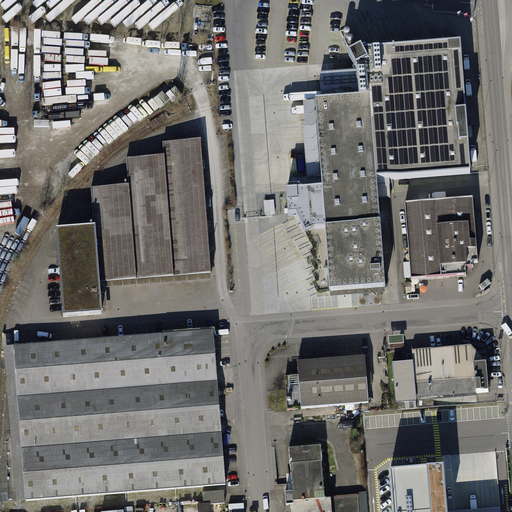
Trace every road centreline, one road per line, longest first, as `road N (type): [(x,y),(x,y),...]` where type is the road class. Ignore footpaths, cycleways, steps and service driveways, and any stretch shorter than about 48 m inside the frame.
road 1 (residential): [(267,511),(255,335),(511,310)]
road 2 (unknown): [(14,135),(95,125),(163,72),(184,71),(205,104),(227,304)]
road 3 (tertiary): [(511,283),(490,0)]
road 4 (unknown): [(227,304),(21,328)]
